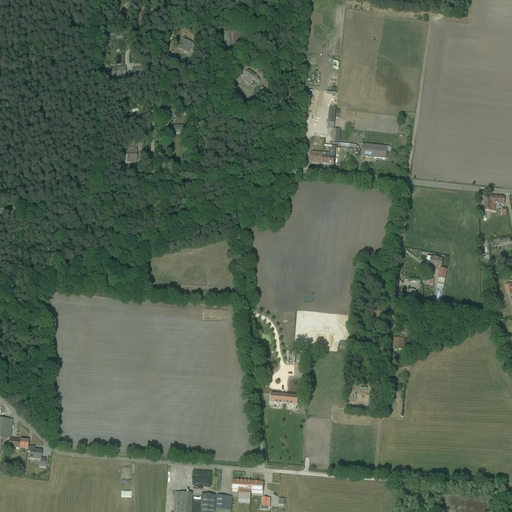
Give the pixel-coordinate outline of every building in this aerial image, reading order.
[(117,0),(117,11),(125,11),(124,0),(117,0)] [(189,56),(194,45),(182,40),(177,52),(189,56)] [(115,79),(127,78),(126,66),(115,66),(115,79)] [(254,76),(247,71),(242,78),(249,83),(249,82),(250,83),(254,76)] [(122,129),(136,129),(136,114),(122,115),(122,129)] [(172,135),(184,135),(184,124),(171,125),(172,135)] [(336,143),(337,129),(329,129),(328,143),(336,143)] [(360,138),(360,142),(365,142),(366,135),(351,134),(351,137),(360,138)] [(340,139),(340,147),(354,147),(354,140),(340,139)] [(362,157),(387,160),(389,148),(363,145),(362,157)] [(126,164),(138,164),(139,151),(127,151),(126,164)] [(324,165),(325,154),(312,152),(310,163),(324,165)] [(324,165),(335,166),(336,156),(325,154),(324,165)] [(502,213),(503,197),(485,195),(483,212),(502,213)] [(425,264),(440,267),(442,258),(427,255),(425,264)] [(439,267),(437,279),(443,280),(445,268),(439,267)] [(511,280),(510,281),(510,285),(503,286),(505,297),(511,295),(511,280)] [(391,351),(403,352),(404,340),(391,339),(391,351)] [(359,363),(368,365),(370,358),(360,356),(359,363)] [(294,359),(286,358),(286,368),(293,368),(294,359)] [(268,404),(295,406),(296,391),(269,389),(268,404)] [(0,450),(1,437),(0,436),(0,434),(9,435),(11,418),(7,417),(7,413),(0,406),(0,450)] [(11,448),(29,450),(30,441),(12,439),(11,448)] [(32,460),(43,461),(42,468),(49,468),(49,459),(45,459),(46,450),(38,449),(38,447),(33,447),(32,460)] [(232,490),(243,491),(243,481),(233,481),(232,490)] [(253,492),(253,482),(243,481),(243,491),(253,492)] [(253,492),(263,492),(263,482),(253,482),(253,492)] [(188,511),(190,495),(174,494),(172,511),(188,511)] [(212,511),(214,497),(201,496),(200,511),(212,511)] [(231,511),(233,498),(216,496),(215,511),(231,511)]
